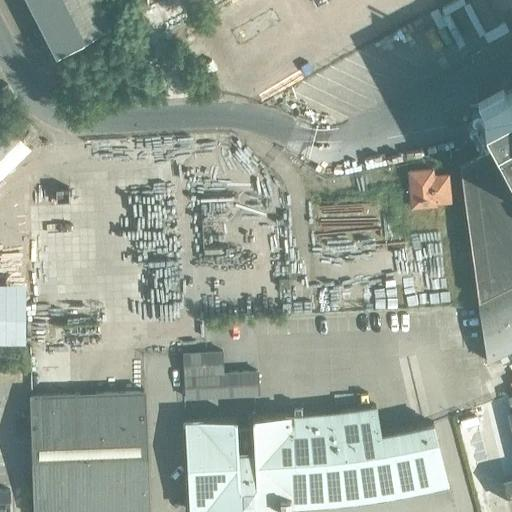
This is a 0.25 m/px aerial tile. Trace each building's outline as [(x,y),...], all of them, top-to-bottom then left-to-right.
[(28,0),(55,53),(112,25),(99,0),(28,0)] [(169,0),(156,6),(162,20),(205,1),(204,0),(169,0)] [(511,86),(478,104),(499,144),(459,167),(482,371),(511,355),(511,86)] [(0,145),(0,163),(8,158),(0,145)] [(434,167),(407,169),(411,207),(437,205),(437,203),(452,202),(450,172),(435,173),(434,167)] [(41,185),(41,201),(68,202),(69,186),(41,185)] [(147,279),(133,278),(133,295),(147,296),(147,279)] [(25,287),(0,286),(0,344),(25,345),(25,287)] [(221,372),(220,352),(182,353),(184,397),(257,394),(256,371),(221,372)] [(471,392),(474,403),(498,397),(495,386),(471,392)] [(149,511),(145,394),(31,398),(34,511),(149,511)] [(379,436),(374,404),(333,411),(291,413),(253,415),(253,426),(237,427),(236,417),(186,419),(190,511),(206,510),(206,511),(288,511),(290,506),(343,500),(395,492),(447,481),(434,424),(387,434),(379,436)] [(27,421),(15,421),(16,432),(28,432),(27,421)] [(0,511),(10,511),(10,489),(0,488),(0,511)]
